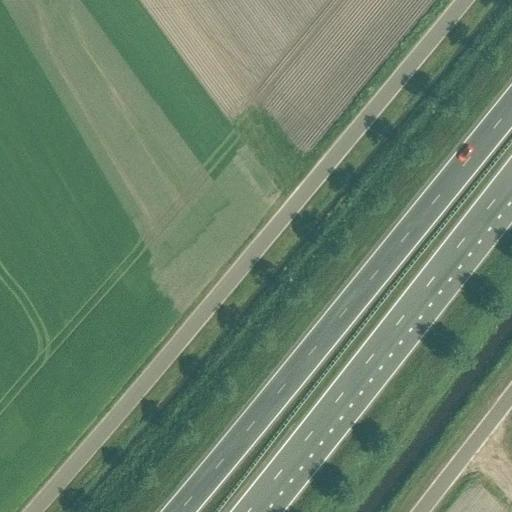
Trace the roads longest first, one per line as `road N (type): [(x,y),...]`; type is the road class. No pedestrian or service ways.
road 1 (unclassified): [(36,511),(471,0)]
road 2 (trunk): [(511,105),(174,511)]
road 3 (trunk): [(244,511),(511,174)]
road 4 (unclassified): [(419,511),(511,394)]
